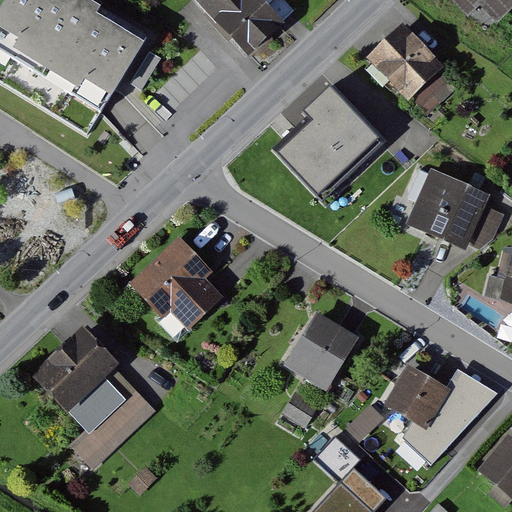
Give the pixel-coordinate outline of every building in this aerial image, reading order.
[(144,40),(78,0),(0,0),(0,60),(97,118),(144,40)] [(202,0),(247,50),(295,7),(288,0),(202,0)] [(493,24),(511,6),(511,0),(445,0),(464,21),(478,8),(493,24)] [(396,22),(360,56),(402,99),(405,95),(433,69),(437,65),(396,22)] [(405,95),(424,114),(452,88),(433,69),(405,95)] [(301,124),(266,156),(309,203),(375,144),(323,86),(291,114),(301,124)] [(484,199),(424,174),(402,225),(462,250),(484,199)] [(219,298),(202,281),(211,273),(176,238),(126,286),(160,320),(166,314),(184,332),(219,298)] [(511,308),(511,250),(503,251),(493,298),(511,308)] [(317,388),(345,340),(308,318),(280,366),(317,388)] [(56,417),(109,368),(73,329),(24,375),(20,379),(56,417)] [(421,432),(446,391),(403,366),(378,406),(421,432)] [(109,368),(56,417),(75,437),(64,447),(89,474),(152,415),(109,368)] [(293,393),(281,415),(307,429),(319,408),(293,393)] [(381,419),(368,405),(344,429),(357,442),(381,419)] [(509,504),(511,500),(511,442),(504,435),(472,471),(509,504)] [(425,471),(409,457),(395,471),(411,486),(425,471)] [(157,481),(144,467),(127,483),(140,497),(157,481)] [(346,471),(308,511),(371,511),(380,503),(346,471)]
